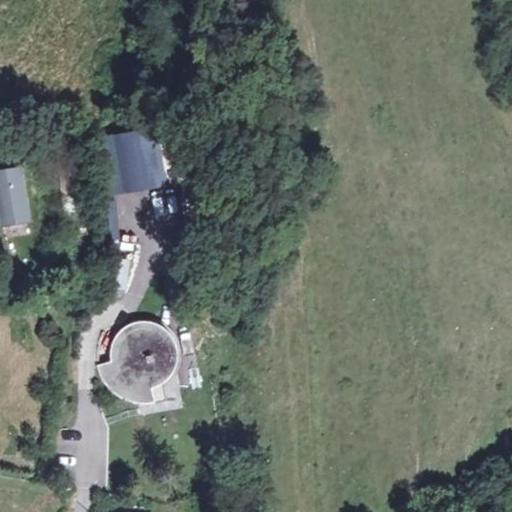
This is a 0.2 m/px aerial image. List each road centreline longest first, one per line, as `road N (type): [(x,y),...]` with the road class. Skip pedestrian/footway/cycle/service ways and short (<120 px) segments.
road 1 (residential): [(146,223),(142,273),(124,310),(90,335),(80,511)]
road 2 (track): [(179,0),(172,63),(240,128),(278,130),(288,120),(276,64)]
